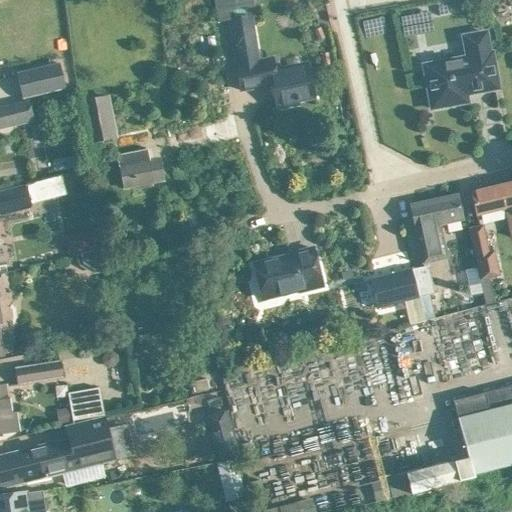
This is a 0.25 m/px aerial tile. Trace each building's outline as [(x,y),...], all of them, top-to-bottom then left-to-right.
[(272,86),(276,105),(278,110),(299,106),(298,101),(313,98),(304,62),(280,68),(277,55),(258,60),(251,17),(255,16),(252,0),(213,0),(217,22),(228,20),(240,91),(240,93),(272,86)] [(311,0),(304,0),(310,14),(316,12),(311,0)] [(446,7),(437,9),(439,17),(447,15),(446,7)] [(412,16),(400,18),(403,38),(415,36),(412,16)] [(321,27),(313,30),(318,42),(325,39),(321,27)] [(464,55),(423,63),(431,109),(467,103),(466,95),(498,89),(487,29),(460,34),(464,55)] [(183,57),(177,64),(183,69),(189,61),(183,57)] [(59,64),(16,74),(22,99),(65,89),(59,64)] [(90,143),(115,138),(107,98),(82,103),(90,143)] [(0,108),(0,129),(33,121),(29,101),(0,108)] [(124,188),(135,186),(139,189),(151,187),(153,183),(163,181),(159,159),(149,161),(147,150),(117,156),(124,188)] [(42,177),(47,198),(81,189),(76,169),(42,177)] [(511,237),(511,183),(471,193),(477,217),(504,210),(511,238),(511,237)] [(31,206),(26,187),(0,193),(0,215),(32,208),(31,206)] [(457,196),(410,206),(415,230),(416,230),(423,263),(438,259),(431,226),(462,219),(457,196)] [(489,251),(483,226),(468,230),(478,268),(481,283),(486,304),(494,302),(489,278),(500,276),(494,250),(489,251)] [(95,231),(79,233),(82,252),(98,249),(95,231)] [(253,266),(258,286),(262,299),(298,290),(299,292),(322,286),(313,249),(290,255),(290,257),(253,266)] [(427,266),(412,269),(419,298),(424,320),(435,318),(429,294),(434,293),(427,266)] [(478,268),(463,272),(467,287),(481,283),(478,268)] [(412,269),(370,280),(378,308),(405,301),(419,298),(412,269)] [(351,270),(340,272),(342,280),(353,278),(351,270)] [(364,282),(352,284),(354,291),(366,289),(364,282)] [(248,321),(244,330),(257,335),(261,326),(248,321)] [(356,323),(339,328),(344,343),(360,338),(356,323)] [(16,368),(19,385),(63,378),(61,361),(16,368)] [(206,379),(191,383),(194,394),(209,389),(206,379)] [(511,385),(453,401),(468,460),(455,463),(454,462),(405,474),(411,496),(511,468),(511,385)] [(0,386),(0,433),(20,430),(17,412),(10,413),(5,386),(0,386)] [(99,388),(68,393),(72,421),(103,415),(99,388)] [(220,462),(240,457),(227,411),(224,411),(224,410),(207,415),(207,416),(204,417),(216,462),(219,461),(220,462)] [(0,457),(0,488),(116,460),(112,444),(105,419),(105,417),(65,427),(69,440),(0,457)] [(76,487),(55,491),(59,511),(135,511),(131,495),(106,501),(100,477),(75,483),(76,487)] [(8,497),(0,497),(0,511),(44,511),(42,491),(25,494),(8,497)] [(249,511),(247,499),(227,503),(229,511),(249,511)]
